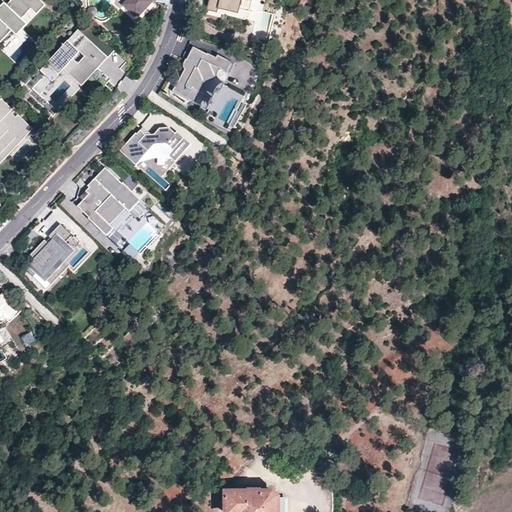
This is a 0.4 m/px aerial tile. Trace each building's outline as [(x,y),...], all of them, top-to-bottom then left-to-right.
[(0,23),(0,40),(3,43),(14,31),(24,20),(33,10),(39,16),(48,6),(41,0),(15,0),(9,6),(4,1),(0,4),(0,18),(2,21),(0,23)] [(129,0),(122,8),(138,23),(157,3),(153,0),(129,0)] [(210,0),(208,9),(228,14),(229,10),(239,13),(240,8),(250,10),(252,0),(210,0)] [(248,20),(250,10),(240,8),(239,13),(229,10),(228,14),(248,20)] [(29,25),(24,20),(14,31),(19,36),(29,25)] [(62,45),(65,48),(59,55),(58,55),(55,58),(58,60),(61,57),(82,78),(96,63),(86,54),(97,43),(80,27),(62,45)] [(97,43),(86,54),(96,63),(82,78),(61,57),(58,60),(55,58),(58,55),(59,55),(65,48),(62,45),(42,68),(54,79),(61,70),(79,87),(109,55),(97,43)] [(222,89),(235,62),(219,53),(217,56),(209,51),(205,59),(203,57),(198,66),(194,64),(195,62),(187,57),(184,63),(182,66),(185,67),(179,79),(173,90),(202,105),(200,107),(209,111),(210,109),(208,107),(218,87),(222,89)] [(17,114),(3,101),(0,104),(0,169),(35,131),(20,117),(18,120),(14,116),(17,114)] [(123,152),(139,167),(158,146),(169,145),(164,151),(171,157),(157,172),(165,179),(193,147),(179,135),(177,136),(170,130),(164,125),(160,130),(154,136),(149,136),(144,132),(140,135),(139,134),(123,152)] [(80,207),(122,247),(129,240),(119,231),(135,215),(142,222),(152,211),(143,201),(143,200),(125,183),(125,184),(108,168),(90,186),(92,188),(85,195),(82,198),(85,201),(80,207)] [(47,241),(32,256),(36,260),(27,270),(49,291),(72,267),(67,263),(77,253),(73,248),(67,243),(74,236),(63,226),(51,238),(54,241),(51,245),(47,241)] [(79,241),(74,236),(67,243),(73,248),(79,241)] [(129,240),(122,247),(135,260),(141,253),(131,243),(129,240)] [(0,310),(3,314),(14,303),(6,295),(0,301),(0,310)] [(0,323),(2,323),(2,322),(6,319),(12,326),(24,313),(14,303),(3,314),(0,310),(0,323)] [(0,328),(9,323),(6,319),(2,322),(2,323),(0,323),(0,328)] [(24,339),(28,348),(38,343),(33,335),(24,339)] [(227,491),(227,495),(227,509),(227,511),(276,511),(277,499),(277,496),(271,491),(260,491),(260,490),(246,490),(246,491),(227,491)] [(285,511),(285,499),(277,499),(276,511),(285,511)]
